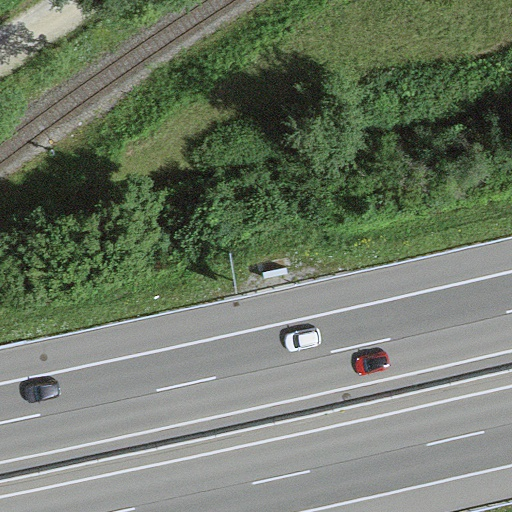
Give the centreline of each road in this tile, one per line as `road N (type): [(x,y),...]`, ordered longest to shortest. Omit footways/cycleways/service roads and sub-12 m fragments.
road 1 (motorway): [(511,323),(0,432)]
road 2 (motorway): [(174,511),(511,441)]
